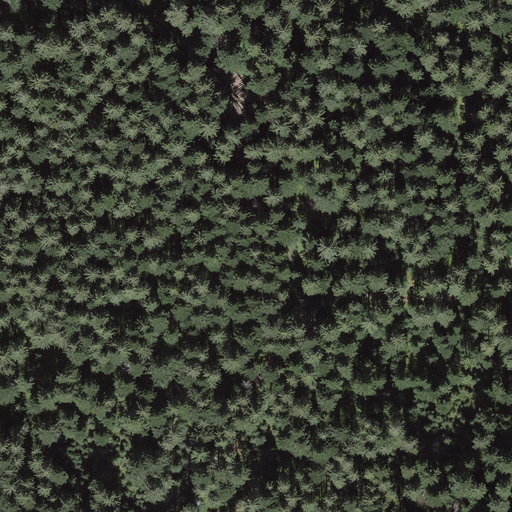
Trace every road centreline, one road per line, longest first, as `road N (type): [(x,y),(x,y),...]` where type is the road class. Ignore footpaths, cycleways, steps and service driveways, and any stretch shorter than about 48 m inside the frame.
road 1 (track): [(105,0),(226,95),(290,288),(326,342),(398,416),(455,511)]
road 2 (track): [(511,311),(490,294),(276,244)]
